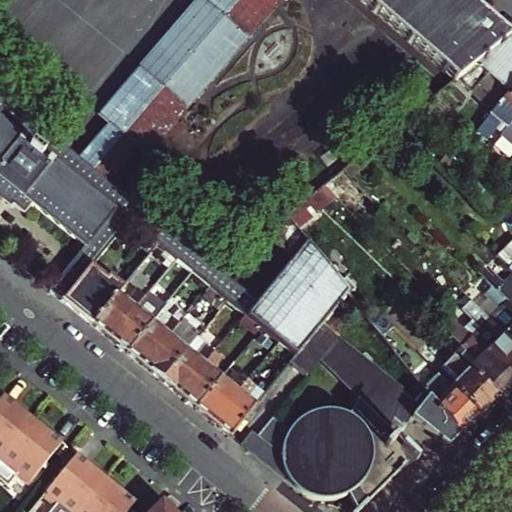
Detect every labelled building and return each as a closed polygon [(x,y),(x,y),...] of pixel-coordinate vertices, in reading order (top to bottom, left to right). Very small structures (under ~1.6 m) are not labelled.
[(106,123),(77,156),(91,167),(166,80),(221,17),(235,0),(194,0),(96,115),(106,123)] [(235,0),(221,17),(238,31),(182,94),(166,80),(91,167),(106,179),(133,146),(144,156),(277,0),(235,0)] [(357,0),(378,17),(452,82),(454,81),(509,36),(467,0),(357,0)] [(238,31),(221,17),(166,80),(182,94),(238,31)] [(454,81),(492,112),(511,87),(511,37),(509,36),(454,81)] [(511,87),(492,112),(479,128),(488,135),(499,123),(506,129),(511,121),(511,87)] [(77,156),(0,93),(0,200),(1,199),(10,206),(13,203),(25,212),(32,203),(85,246),(50,290),(63,300),(91,264),(128,219),(147,234),(157,242),(175,256),(210,284),(227,298),(245,312),(248,315),(258,302),(106,179),(91,167),(77,156)] [(511,139),(511,121),(506,129),(494,144),(503,151),(511,139)] [(342,171),(322,188),(355,220),(374,204),(342,171)] [(493,181),(477,201),(493,216),(509,197),(493,181)] [(323,323),(345,295),(336,283),(283,219),(269,237),(294,258),(258,302),(248,315),(262,326),(297,354),(323,323)] [(157,242),(147,234),(139,244),(149,253),(150,251),(157,242)] [(167,265),(175,256),(157,242),(150,251),(167,265)] [(261,246),(241,272),(248,278),(269,252),(261,246)] [(511,257),(500,246),(494,252),(511,270),(511,257)] [(63,300),(92,324),(117,292),(123,285),(110,273),(107,277),(91,264),(63,300)] [(511,273),(500,285),(484,269),(479,273),(492,286),(510,305),(511,306),(511,273)] [(123,285),(117,292),(127,300),(133,292),(136,294),(139,290),(127,280),(123,285)] [(227,298),(210,284),(202,293),(219,307),(227,298)] [(489,319),(511,341),(511,306),(510,305),(492,286),(487,291),(491,295),(488,298),(499,309),(489,319)] [(511,377),(511,341),(489,319),(478,307),(459,289),(453,295),(464,306),(462,309),(472,319),(463,328),(482,347),(511,377)] [(117,292),(92,324),(110,338),(145,295),(139,290),(136,294),(133,292),(127,300),(117,292)] [(145,295),(110,338),(127,352),(153,320),(144,313),(150,306),(147,304),(151,300),(145,295)] [(478,307),(489,319),(499,309),(488,298),(478,307)] [(245,312),(240,318),(257,332),(262,326),(248,315),(245,312)] [(144,366),(179,322),(173,317),(170,322),(168,320),(161,327),(153,320),(127,352),(144,366)] [(511,377),(482,347),(463,328),(453,318),(444,326),(462,345),(453,354),(497,399),(511,384),(511,377)] [(196,336),(179,322),(144,366),(160,379),(186,347),(196,336)] [(323,323),(297,354),(289,364),(305,377),(320,359),(339,336),(323,323)] [(196,336),(186,347),(196,356),(203,348),(205,350),(208,346),(196,336)] [(378,420),(386,429),(395,421),(356,389),(326,363),(345,340),(339,336),(320,359),(357,398),(378,420)] [(356,389),(395,421),(403,427),(411,418),(448,448),(461,435),(425,391),(416,403),(403,392),(404,390),(345,340),(326,363),(356,389)] [(186,347),(160,379),(179,394),(214,350),(208,346),(205,350),(203,348),(196,356),(186,347)] [(214,350),(179,394),(195,407),(221,376),(213,369),(219,361),(216,359),(220,355),(214,350)] [(454,390),(480,416),(497,399),(453,354),(443,364),(458,380),(451,387),(454,390)] [(221,376),(231,364),(220,355),(216,359),(219,361),(213,369),(221,376)] [(230,383),(221,376),(195,407),(212,421),(248,378),(242,373),(238,377),(236,375),(230,383)] [(248,378),(212,421),(230,435),(256,404),(246,396),(252,388),(250,386),(253,382),(248,378)] [(266,392),(253,382),(250,386),(252,388),(246,396),(256,404),(266,392)] [(461,435),(480,416),(454,390),(449,396),(435,383),(431,388),(427,384),(423,389),(425,391),(461,435)] [(16,406),(3,395),(0,398),(0,457),(1,458),(31,421),(14,408),(16,406)] [(331,501),(338,498),(342,494),(355,507),(350,511),(354,511),(409,457),(415,463),(417,461),(396,440),(400,436),(396,432),(393,436),(386,429),(378,420),(357,398),(347,415),(341,412),(331,410),(327,410),(317,411),(309,414),(304,416),(297,421),(288,430),(271,416),(245,448),(305,496),(314,499),(327,502),(331,501)] [(31,421),(1,458),(18,472),(15,475),(28,485),(62,443),(49,432),(47,435),(31,421)] [(58,504),(67,511),(78,511),(104,480),(87,467),(89,465),(76,454),(42,497),(55,507),(58,504)] [(121,494),(104,480),(78,511),(126,511),(135,502),(122,491),(121,494)] [(169,511),(161,503),(152,511),(169,511)]
